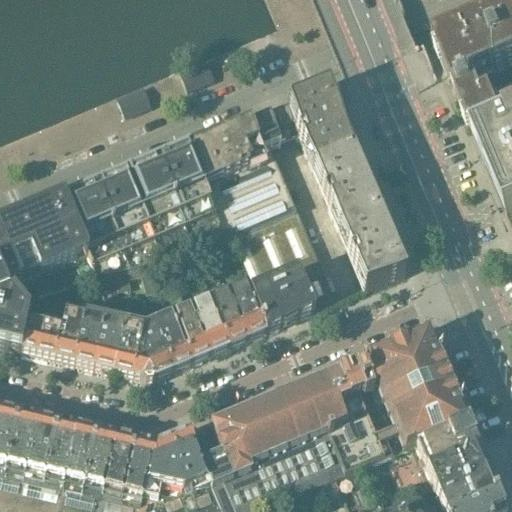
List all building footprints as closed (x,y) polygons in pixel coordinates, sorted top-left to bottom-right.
[(511,120),(511,19),(465,39),(479,72),(483,83),(476,86),(484,106),(491,103),(500,126),(511,120)] [(245,41),(253,41),(253,33),(245,33),(245,41)] [(484,106),(476,86),(483,83),(479,72),(465,39),(436,52),(473,137),(500,126),(491,103),(484,106)] [(149,73),(157,73),(157,65),(149,65),(149,73)] [(185,97),(210,87),(202,68),(177,79),(185,97)] [(157,73),(149,73),(149,81),(157,81),(157,73)] [(122,124),(148,113),(140,94),(114,105),(122,124)] [(285,115),(296,142),(311,178),(351,161),(325,99),(285,115)] [(285,115),(267,123),(249,131),(260,157),(267,154),(278,150),(296,142),(285,115)] [(511,120),(500,126),(473,137),(507,218),(511,216),(511,120)] [(294,220),(267,154),(260,157),(249,131),(186,158),(224,250),(256,236),(294,220)] [(224,250),(186,158),(125,184),(163,276),(224,250)] [(351,161),(311,178),(323,207),(337,239),(377,223),(351,161)] [(163,276),(125,184),(62,210),(92,280),(95,288),(97,292),(153,281),(163,276)] [(71,289),(92,280),(62,210),(0,235),(0,356),(20,362),(26,337),(29,325),(7,299),(30,288),(38,307),(54,300),(75,296),(97,292),(95,288),(73,293),(71,289)] [(294,220),(256,236),(224,250),(243,294),(245,300),(263,342),(332,313),(294,220)] [(377,223),(337,239),(362,300),(402,284),(377,223)] [(263,342),(245,300),(243,294),(224,302),(244,350),(263,342)] [(244,350),(224,302),(206,310),(225,357),(244,350)] [(225,357),(206,310),(188,318),(207,365),(225,357)] [(207,365),(188,318),(170,325),(189,373),(207,365)] [(64,321),(60,341),(53,369),(72,373),(83,325),(64,321)] [(103,329),(83,325),(72,373),(91,378),(103,329)] [(189,373),(170,325),(152,333),(171,380),(189,373)] [(122,334),(103,329),(91,378),(111,382),(122,334)] [(53,369),(60,341),(33,333),(26,337),(20,362),(53,369)] [(152,333),(141,338),(130,386),(147,390),(171,380),(152,333)] [(141,338),(122,334),(111,382),(130,386),(141,338)] [(397,441),(403,456),(414,451),(464,429),(428,343),(420,340),(371,361),(368,370),(361,367),(350,372),(347,378),(339,374),(208,430),(220,459),(199,468),(217,511),(269,511),(342,482),(390,461),(384,446),(397,441)] [(0,491),(16,422),(0,418),(0,491)] [(0,511),(15,511),(34,426),(16,422),(0,491),(0,511)] [(37,511),(57,431),(34,426),(15,511),(37,511)] [(464,429),(414,451),(424,475),(475,454),(464,429)] [(56,511),(74,435),(57,431),(37,511),(56,511)] [(77,511),(94,440),(74,435),(56,511),(77,511)] [(217,511),(199,468),(186,439),(164,448),(187,511),(217,511)] [(96,511),(112,444),(94,440),(77,511),(96,511)] [(117,511),(133,449),(112,444),(96,511),(117,511)] [(187,511),(164,448),(152,453),(140,504),(137,511),(187,511)] [(137,511),(140,504),(152,453),(133,449),(117,511),(137,511)] [(485,478),(475,454),(424,475),(434,500),(485,478)] [(485,478),(434,500),(439,511),(470,511),(495,502),(485,478)] [(499,511),(495,502),(470,511),(499,511)]
